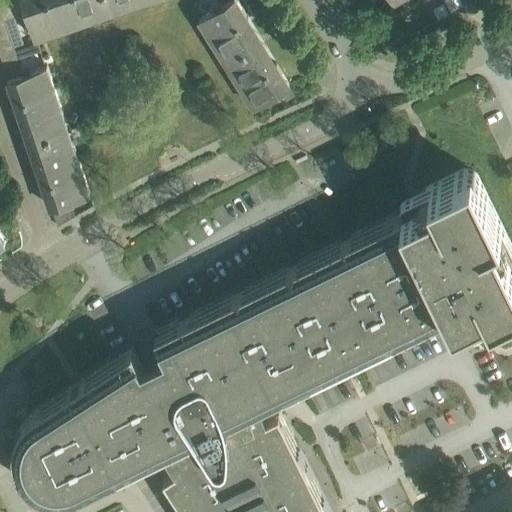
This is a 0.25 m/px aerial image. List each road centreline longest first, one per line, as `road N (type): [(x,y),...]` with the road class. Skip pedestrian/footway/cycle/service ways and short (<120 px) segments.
road 1 (residential): [(55,256),(159,195),(321,123),(360,91)]
road 2 (residential): [(55,256),(0,101)]
road 3 (residential): [(360,91),(485,49)]
